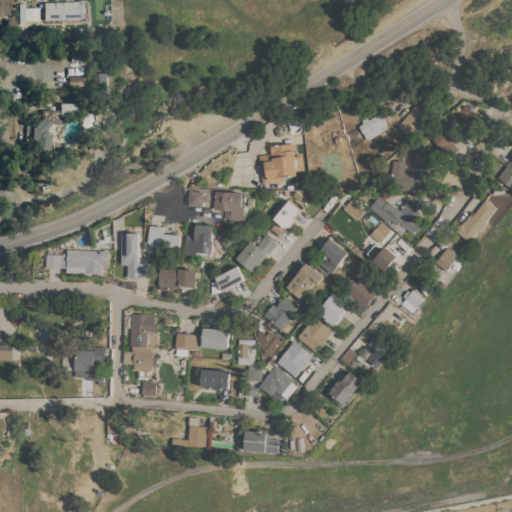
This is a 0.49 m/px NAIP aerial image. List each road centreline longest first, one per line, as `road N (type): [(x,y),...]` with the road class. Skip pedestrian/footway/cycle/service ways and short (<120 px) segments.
road 1 (residential): [(0,405),(282,416),(302,399),(486,161),(493,109),(454,82),(461,35),(451,0)]
road 2 (secondary): [(0,244),(64,224),(164,174),(442,0)]
road 3 (track): [(511,436),(417,463),(204,469),(114,511)]
road 4 (residential): [(0,286),(95,286),(225,313),(242,309),(320,217)]
